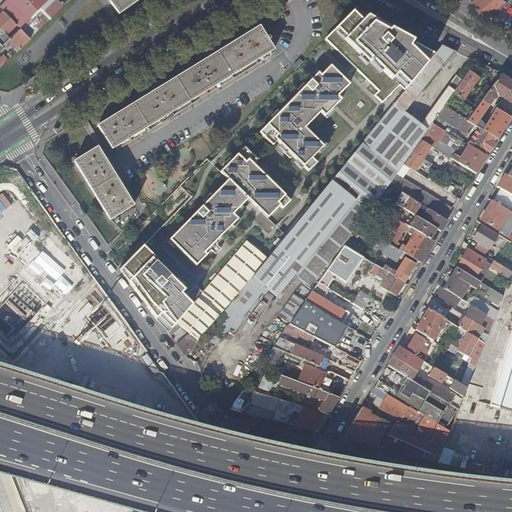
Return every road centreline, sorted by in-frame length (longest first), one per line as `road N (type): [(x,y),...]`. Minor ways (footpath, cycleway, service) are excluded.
road 1 (motorway): [(511,509),(230,463),(0,394)]
road 2 (residential): [(284,506),(5,134)]
road 3 (residential): [(511,134),(284,506)]
road 4 (motorway): [(0,437),(273,511)]
road 5 (secondary): [(5,134),(27,129),(239,0)]
road 6 (secondary): [(198,0),(5,134)]
